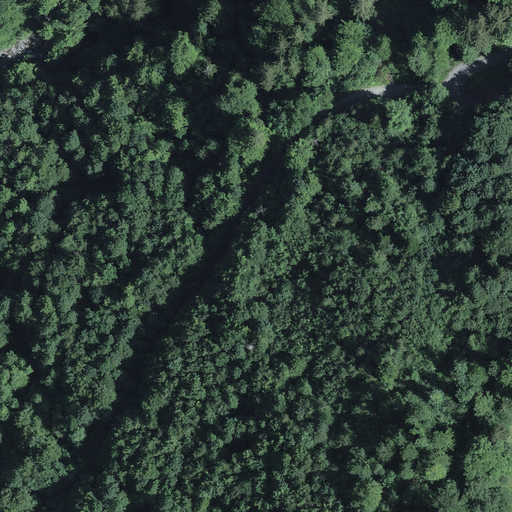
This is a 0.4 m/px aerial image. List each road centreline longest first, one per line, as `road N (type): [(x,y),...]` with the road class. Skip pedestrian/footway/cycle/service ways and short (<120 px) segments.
road 1 (track): [(43,511),(82,476),(267,168),(355,93),(452,87)]
road 2 (tertiary): [(511,53),(469,66),(452,87),(474,102),(511,85)]
